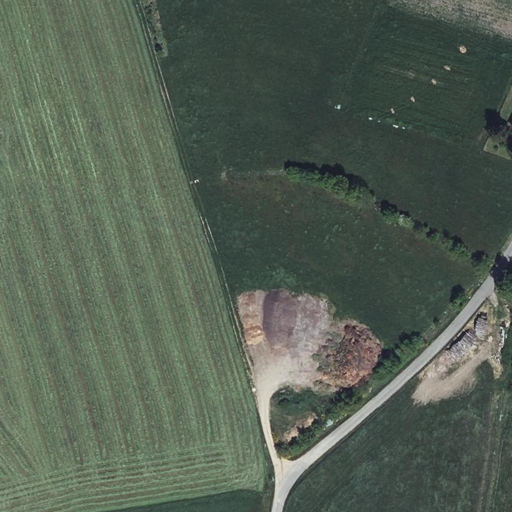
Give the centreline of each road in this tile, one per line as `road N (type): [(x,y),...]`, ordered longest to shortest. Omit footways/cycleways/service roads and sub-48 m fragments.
road 1 (track): [(284,492),(136,0)]
road 2 (unclassified): [(511,251),(451,330),(316,452),(278,511)]
